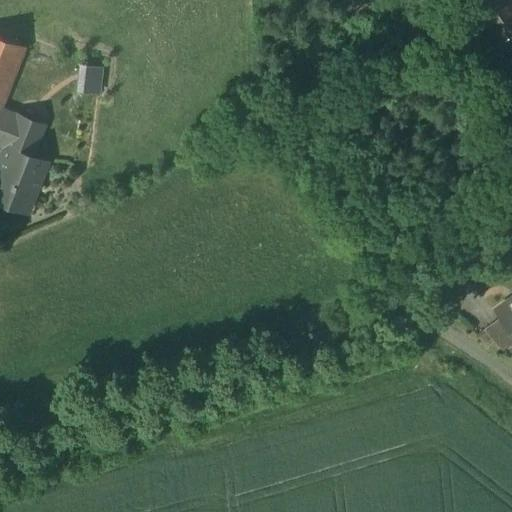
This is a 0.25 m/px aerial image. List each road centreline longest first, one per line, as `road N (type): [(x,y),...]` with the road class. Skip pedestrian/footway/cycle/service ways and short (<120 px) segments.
road 1 (unclassified): [(408,306),(330,340),(0,443)]
road 2 (unclassified): [(408,306),(511,382)]
road 3 (unclassified): [(511,233),(408,306)]
